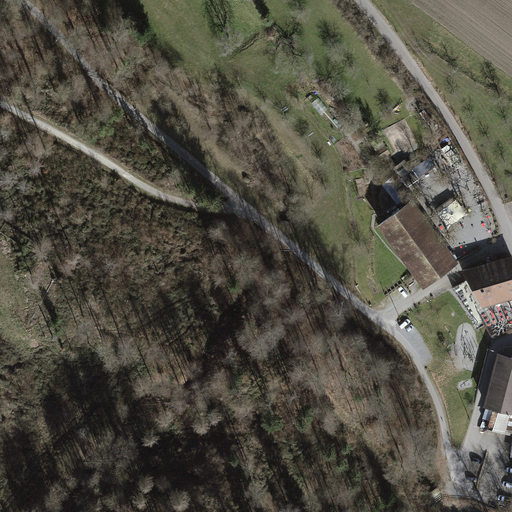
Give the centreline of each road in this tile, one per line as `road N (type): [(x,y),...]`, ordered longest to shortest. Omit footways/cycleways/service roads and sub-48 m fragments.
road 1 (track): [(247,208),(104,87),(22,0)]
road 2 (residential): [(361,0),(453,125),(511,239)]
road 3 (track): [(247,208),(174,201),(0,101)]
road 4 (track): [(381,322),(247,208)]
